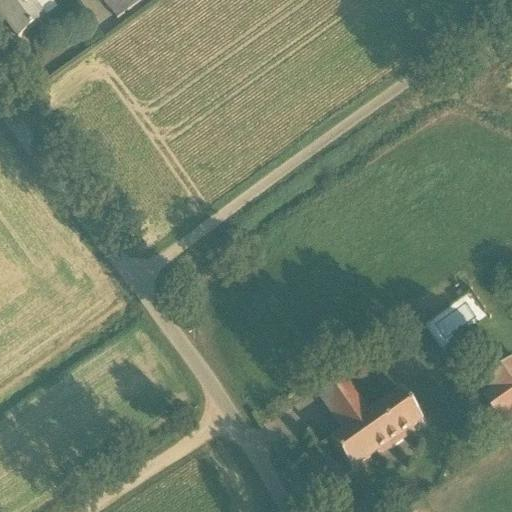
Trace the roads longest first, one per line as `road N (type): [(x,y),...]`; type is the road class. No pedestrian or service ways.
road 1 (unclassified): [(156,286),(511,42)]
road 2 (unclassified): [(292,511),(156,286)]
road 3 (unclassified): [(156,286),(0,81)]
road 4 (track): [(87,511),(232,421)]
